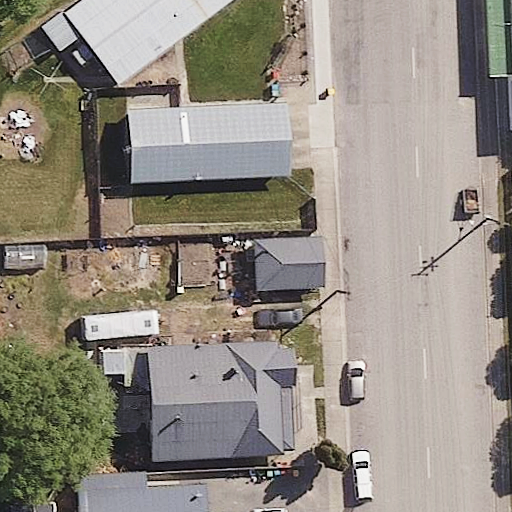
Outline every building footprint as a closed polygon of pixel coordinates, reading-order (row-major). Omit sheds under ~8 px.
[(231,0),(88,0),(60,22),(114,91),(231,0)] [(511,0),(491,0),(496,80),(511,79),(511,0)] [(277,114),(127,115),(128,183),(278,182),(277,114)] [(260,240),(259,287),(324,289),(326,242),(260,240)] [(0,246),(0,274),(61,274),(60,245),(0,246)] [(266,389),(265,347),(113,351),(114,376),(130,375),(131,387),(156,386),(158,465),(290,462),(288,388),(266,389)] [(142,476),(78,478),(79,511),(205,511),(205,491),(143,494),(142,476)]
